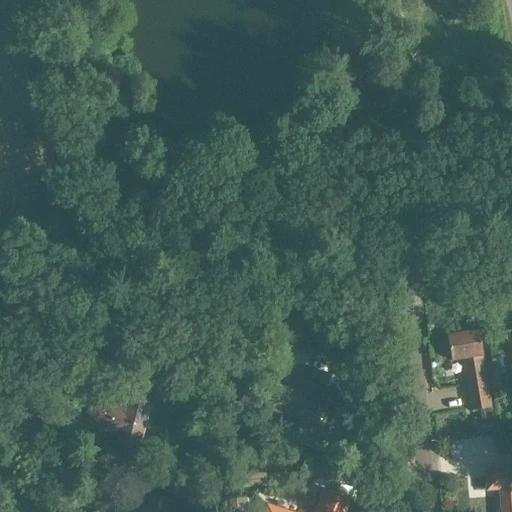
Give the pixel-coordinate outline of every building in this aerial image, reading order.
[(479,332),(447,337),(451,361),(462,359),(471,413),(491,409),(482,356),(483,355),(479,332)] [(300,419),(297,429),(320,435),(337,378),(312,370),(304,395),(273,385),(266,408),(300,419)] [(217,407),(212,377),(188,382),(193,411),(217,407)] [(259,411),(267,388),(247,381),(239,405),(259,411)] [(154,392),(129,386),(122,410),(91,402),(85,425),(119,434),(116,444),(138,450),(154,392)] [(511,511),(511,470),(485,472),(486,491),(499,490),(500,511),(498,511),(497,511),(511,511)] [(230,491),(245,490),(244,477),(229,479),(230,491)] [(316,511),(285,511),(283,511),(282,511),(344,511),(349,498),(324,490),(316,511)] [(140,511),(173,511),(177,502),(147,492),(140,511)]
